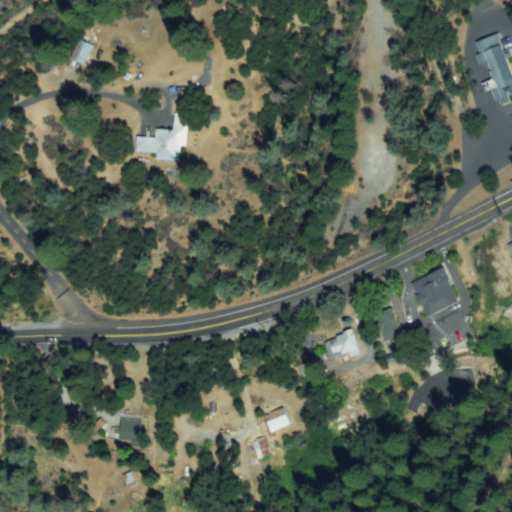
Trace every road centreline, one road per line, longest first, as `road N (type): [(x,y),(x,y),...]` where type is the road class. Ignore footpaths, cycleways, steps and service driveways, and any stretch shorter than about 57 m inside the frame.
road 1 (primary): [(0,339),(172,334),(261,313),(351,278),(511,196)]
road 2 (residential): [(83,336),(66,299),(0,215)]
